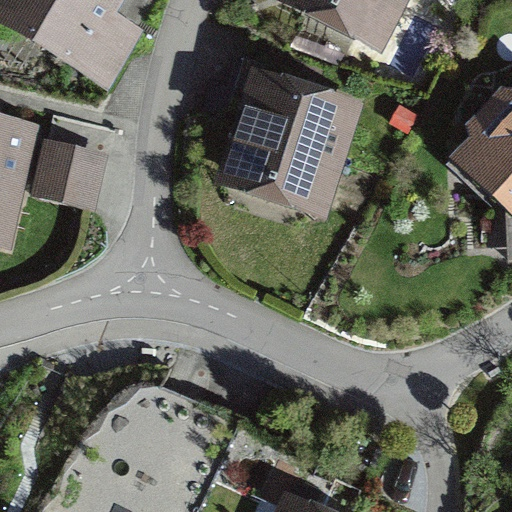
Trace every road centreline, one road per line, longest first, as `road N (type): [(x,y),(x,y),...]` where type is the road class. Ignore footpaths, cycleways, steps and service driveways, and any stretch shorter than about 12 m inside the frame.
road 1 (residential): [(0,324),(147,293),(202,305),(400,384)]
road 2 (residential): [(400,384),(440,450),(439,511)]
road 3 (residential): [(400,384),(511,327)]
